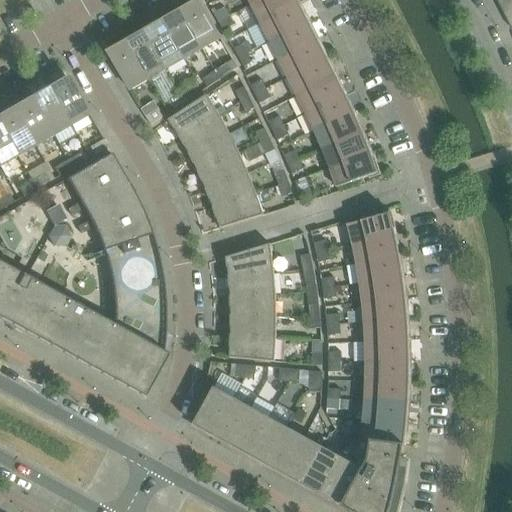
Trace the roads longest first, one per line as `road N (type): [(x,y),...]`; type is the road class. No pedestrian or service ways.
road 1 (residential): [(439,511),(459,339),(449,252),(432,178),(356,0)]
road 2 (residential): [(149,462),(187,347),(182,256),(144,164),(59,19)]
road 3 (tertiary): [(149,462),(0,380)]
